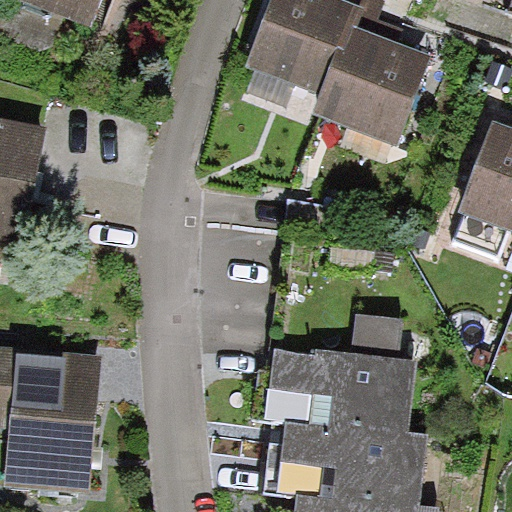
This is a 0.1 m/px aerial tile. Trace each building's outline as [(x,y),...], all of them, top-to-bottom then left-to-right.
[(8,0),(0,24),(0,30),(4,38),(41,52),(55,48),(65,21),(92,31),(103,0),(8,0)] [(350,0),(349,4),(340,0),(274,0),(248,68),(322,97),(314,116),(395,149),(432,57),(375,34),(388,2),(384,0),(350,0)] [(48,127),(0,118),(0,263),(21,268),(35,197),(48,127)] [(511,132),(490,125),(457,215),(511,235),(511,132)] [(107,356),(0,346),(0,428),(10,429),(5,488),(94,496),(107,356)] [(272,374),(262,372),(256,423),(286,427),(284,448),(269,446),(263,495),(299,499),(297,511),(441,511),(442,510),(423,507),(432,434),(412,432),(420,364),(316,350),(315,358),(275,353),(272,374)]
